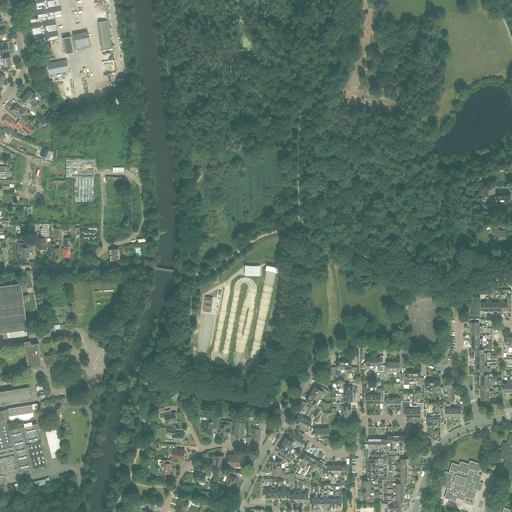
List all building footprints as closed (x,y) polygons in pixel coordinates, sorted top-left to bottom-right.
[(34,0),(38,17),(30,19),(35,43),(59,38),(54,15),(62,13),(59,0),(34,0)] [(101,49),(111,47),(108,20),(98,22),(101,49)] [(89,33),(74,35),(76,49),(91,46),(89,33)] [(66,53),(73,52),(70,36),(63,38),(66,53)] [(7,44),(4,45),(3,42),(0,42),(0,52),(9,50),(7,44)] [(106,74),(117,73),(114,55),(106,57),(106,61),(109,61),(110,66),(105,67),(106,74)] [(3,58),(1,58),(0,58),(1,63),(4,62),(5,66),(12,64),(10,56),(3,58)] [(50,74),(69,71),(67,59),(48,62),(50,74)] [(25,95),(38,105),(40,103),(37,101),(33,97),(35,95),(30,90),(25,95)] [(36,107),(38,105),(25,95),(21,100),(27,105),(29,102),(33,105),(36,107)] [(25,123),(27,120),(21,115),(25,111),(17,104),(11,111),(25,123)] [(47,120),(39,114),(36,118),(43,125),(47,120)] [(17,124),(7,115),(2,121),(8,127),(11,124),(14,127),(17,129),(20,126),(28,134),(31,130),(20,120),(17,124)] [(3,130),(0,127),(0,138),(5,133),(9,136),(11,133),(5,128),(3,130)] [(52,152),(43,148),(40,155),(49,159),(52,152)] [(74,189),(94,189),(94,178),(94,158),(66,158),(66,177),(91,178),(74,177),(74,189)] [(53,179),(53,189),(60,190),(60,189),(60,186),(65,186),(65,187),(70,187),(70,179),(65,179),(65,180),(53,179)] [(94,189),(74,189),(74,202),(93,202),(94,189)] [(510,200),(510,190),(498,190),(498,200),(496,200),(496,201),(496,203),(496,204),(498,204),(498,203),(508,203),(508,200),(510,200)] [(506,239),(506,230),(499,230),(499,227),(493,226),(493,235),(496,235),(496,239),(506,239)] [(45,238),(45,236),(48,236),(48,228),(42,228),(42,232),(41,232),(41,236),(41,238),(38,238),(38,249),(39,249),(39,250),(41,250),(42,249),(45,248),(45,238)] [(70,246),(70,238),(65,238),(64,248),(62,248),(62,257),(69,257),(70,249),(69,249),(69,246),(70,246)] [(32,250),(32,243),(24,243),(18,243),(18,252),(20,252),(20,257),(28,257),(28,250),(32,250)] [(145,247),(146,243),(138,244),(135,244),(135,247),(138,247),(141,247),(142,251),(145,251),(145,247)] [(55,248),(55,244),(52,244),(52,248),(51,248),(51,258),(58,258),(59,248),(55,248)] [(118,249),(109,250),(110,260),(120,259),(119,254),(122,254),(122,252),(124,251),(123,248),(122,248),(122,246),(118,247),(118,249)] [(260,267),(246,266),(245,277),(260,277),(260,267)] [(32,287),(30,275),(22,276),(23,285),(26,285),(27,288),(27,292),(33,291),(32,287)] [(25,303),(24,295),(22,295),(21,283),(0,285),(0,332),(3,332),(3,338),(27,334),(26,329),(27,329),(25,317),(28,317),(26,303),(25,303)] [(67,290),(58,290),(58,300),(61,300),(61,304),(67,304),(67,290)] [(204,311),(211,312),(213,299),(213,297),(205,296),(204,311)] [(60,309),(61,324),(70,323),(69,309),(60,309)] [(470,328),(482,328),(482,325),(479,325),(479,318),(471,318),(471,325),(470,325),(470,328)] [(30,344),(29,341),(24,342),(24,345),(28,369),(43,367),(40,353),(38,343),(30,344)] [(46,367),(62,364),(60,353),(44,356),(46,367)] [(373,365),(373,357),(366,357),(366,363),(363,363),(363,369),(370,369),(370,365),(373,365)] [(373,357),(373,365),(377,365),(377,371),(383,371),(383,365),(380,365),(380,357),(373,357)] [(344,361),(344,360),(341,360),(341,361),(338,361),(338,367),(334,367),(334,375),(339,375),(339,373),(341,373),(341,369),(344,369),(344,368),(344,361)] [(344,361),(344,368),(344,369),(348,369),(348,373),(348,378),(352,378),(352,376),(357,376),(357,367),(351,367),(351,361),(348,361),(348,360),(345,360),(345,361),(344,361)] [(393,362),(387,362),(387,371),(383,371),(383,380),(387,380),(387,374),(389,374),(389,371),(393,371),(393,368),(393,362)] [(413,372),(406,372),(406,378),(403,378),(403,380),(403,383),(403,385),(409,385),(413,385),(413,384),(414,384),(414,380),(413,380),(413,372)] [(413,372),(413,380),(414,380),(417,380),(417,382),(418,382),(418,385),(423,385),(423,378),(420,378),(420,372),(413,372)] [(430,390),(433,390),(433,380),(426,380),(426,388),(423,388),(423,394),(430,394),(430,390)] [(433,390),(437,390),(437,394),(443,394),(443,388),(440,388),(440,380),(433,380),(433,390)] [(344,393),(352,393),(352,386),(346,386),(346,383),(340,383),(340,389),(344,389),(344,393)] [(20,387),(19,384),(13,385),(14,388),(0,390),(0,405),(32,400),(29,385),(20,387)] [(311,394),(319,399),(323,392),(326,394),(328,391),(323,388),(321,390),(315,386),(311,394)] [(373,403),(373,394),(370,394),(370,390),(367,390),(367,386),(364,386),(364,390),(363,390),(363,397),(366,396),(366,403),(373,403)] [(44,389),(44,387),(36,388),(37,391),(38,391),(39,396),(45,396),(44,389)] [(383,396),(383,393),(383,390),(377,390),(377,394),(373,394),(373,403),(380,403),(380,396),(383,396)] [(340,403),(345,403),(346,403),(346,400),(352,400),(352,393),(344,393),(344,397),(340,397),(340,403)] [(393,407),(393,398),(388,398),(388,393),(383,393),(383,396),(383,400),(386,400),(386,407),(393,407)] [(403,400),(403,393),(399,393),(399,398),(393,398),(393,407),(400,406),(400,400),(403,400)] [(317,409),(320,411),(321,411),(323,408),(316,404),(319,399),(311,394),(307,400),(315,405),(314,407),(317,409)] [(413,408),(410,408),(410,401),(403,401),(403,408),(406,408),(406,416),(413,416),(413,408)] [(7,409),(0,410),(0,492),(6,491),(4,486),(5,486),(2,475),(17,471),(18,475),(24,474),(23,470),(27,469),(28,473),(44,469),(43,465),(46,465),(36,423),(31,424),(31,421),(22,423),(23,426),(15,428),(13,426),(9,422),(33,418),(32,409),(39,408),(38,403),(31,404),(7,408),(7,409)] [(345,406),(345,403),(340,403),(338,403),(338,409),(342,409),(342,413),(351,413),(351,406),(345,406)] [(413,408),(413,416),(420,416),(420,410),(423,410),(423,409),(423,403),(417,403),(417,408),(413,408)] [(453,408),(453,416),(460,416),(460,410),(463,410),(463,404),(457,404),(457,408),(453,408)] [(167,415),(167,411),(159,413),(160,418),(165,417),(167,423),(177,421),(175,413),(167,415)] [(301,425),(305,418),(302,416),(304,412),(301,411),(299,415),(295,421),(301,425)] [(351,413),(342,413),(342,416),(338,416),(338,423),(345,423),(345,420),(351,420),(351,413)] [(216,425),(217,417),(209,417),(209,422),(203,421),(202,430),(212,432),(213,425),(216,425)] [(305,418),(301,425),(307,428),(311,421),(305,418)] [(264,432),(264,424),(265,420),(259,420),(259,423),(258,429),(252,429),(252,439),(259,439),(260,431),(264,432)] [(231,429),(232,422),(227,421),(227,424),(221,424),(220,435),(227,436),(228,429),(231,429)] [(243,438),(245,423),(236,422),(234,437),(243,438)] [(65,455),(58,427),(55,427),(45,430),(52,458),(65,455)] [(183,441),(183,433),(175,433),(176,429),(168,428),(167,435),(173,436),(173,440),(183,441)] [(511,433),(510,433),(507,443),(503,442),(501,449),(504,451),(502,458),(506,459),(502,469),(504,469),(510,471),(508,477),(511,477),(511,433)] [(282,443),(292,449),(294,446),(291,445),(293,441),(295,442),(295,443),(302,447),(303,444),(296,440),(291,436),(289,439),(286,437),(282,443)] [(291,451),(292,449),(282,443),(279,449),(286,453),(288,450),(291,451)] [(183,459),(184,450),(176,449),(176,445),(169,444),(168,451),(174,452),(173,458),(183,459)] [(272,468),(281,468),(281,464),(284,464),(284,463),(284,459),(286,457),(280,453),(278,456),(283,459),(281,461),(272,461),(272,468)] [(306,466),(311,456),(305,453),(302,460),(304,461),(301,467),(304,469),(306,466)] [(225,471),(226,465),(222,464),(223,456),(215,455),(214,465),(220,466),(220,471),(225,471)] [(244,465),(245,456),(238,456),(229,456),(228,465),(236,466),(236,463),(239,463),(239,465),(244,465)] [(311,468),(316,459),(311,456),(306,466),(308,467),(309,464),(312,466),(311,468)] [(316,459),(311,468),(313,470),(315,467),(318,469),(317,470),(320,471),(323,466),(320,465),(322,462),(316,459)] [(367,468),(378,468),(378,465),(375,465),(375,462),(378,462),(378,459),(372,459),(372,462),(367,462),(367,468)] [(170,473),(171,464),(166,463),(167,460),(163,460),(162,468),(162,473),(170,473)] [(447,471),(445,471),(443,478),(447,480),(444,487),(448,488),(445,498),(456,501),(457,498),(465,500),(466,497),(474,499),(477,490),(481,491),(483,483),(480,482),(482,475),(479,474),(482,464),(470,460),(469,464),(460,461),(459,465),(452,462),(449,472),(447,471)] [(329,476),(329,473),(332,473),(332,476),(334,476),(334,465),(328,465),(328,468),(325,468),(325,476),(329,476)] [(340,465),(340,476),(349,476),(349,471),(347,471),(347,465),(340,465)] [(283,477),(289,477),(289,474),(285,474),(285,471),(281,471),(281,468),(272,468),(272,474),(281,474),(282,474),(282,477),(283,477)] [(211,477),(212,470),(204,469),(204,473),(196,473),(195,481),(205,482),(205,476),(211,477)] [(232,486),(236,478),(233,476),(235,472),(228,471),(226,475),(228,476),(225,483),(232,486)] [(27,488),(47,484),(45,479),(26,483),(27,488)] [(374,492),(363,492),(363,498),(367,498),(367,502),(374,502),(374,496),(371,496),(371,492),(374,492)] [(180,511),(185,511),(189,503),(179,500),(178,504),(179,505),(177,511),(180,511)]
